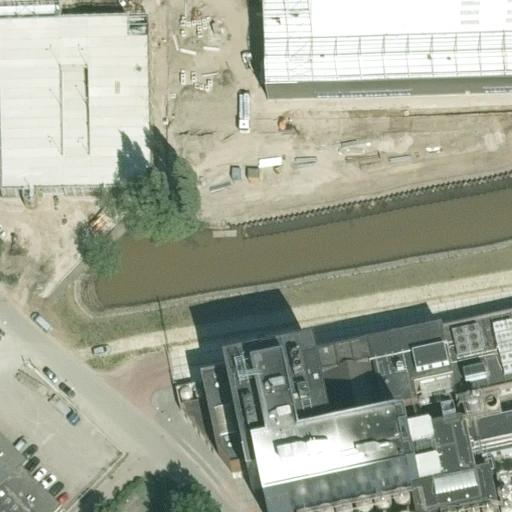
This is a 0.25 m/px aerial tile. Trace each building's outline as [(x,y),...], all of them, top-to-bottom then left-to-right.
[(73,42),(60,0),(7,0),(0,2),(0,22),(10,59),(73,42)] [(511,0),(264,0),(267,101),(511,94),(511,0)] [(203,212),(239,207),(235,177),(199,182),(203,212)] [(498,511),(493,484),(492,481),(498,480),(494,461),(511,457),(511,420),(470,429),(339,457),(336,443),(388,432),(389,436),(408,432),(405,418),(419,415),(415,397),(454,389),(458,406),(511,394),(511,320),(443,335),(444,336),(402,345),(402,346),(320,363),(319,363),(177,392),(181,413),(233,480),(250,476),(253,494),(264,492),(268,511),(498,511)] [(26,465),(0,438),(0,511),(57,511),(59,510),(20,470),(26,465)]
